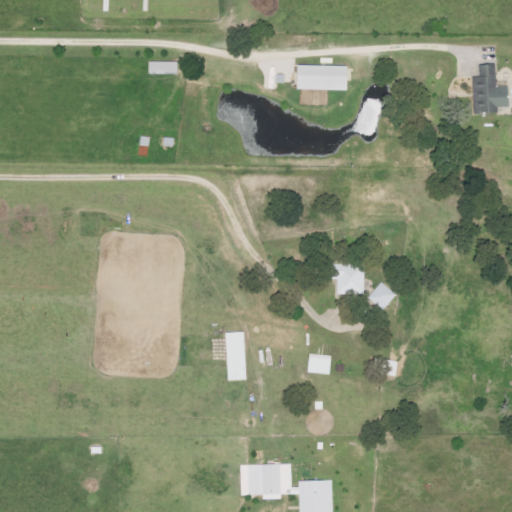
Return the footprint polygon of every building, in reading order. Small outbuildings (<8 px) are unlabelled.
[(476,59),(475,48),(491,47),(493,72),(503,71),(504,91),(493,92),(493,97),(470,98),(468,59),(476,59)] [(175,75),(175,62),(145,62),(145,74),(175,75)] [(292,89),(342,90),(342,66),(293,65),(292,89)] [(366,294),(366,263),(333,264),(334,279),(339,279),(339,294),(366,294)] [(385,310),(398,295),(383,282),(369,298),(385,310)] [(250,380),(248,331),(228,332),(230,380),(250,380)] [(310,372),(331,375),(334,357),(313,354),(310,372)] [(400,361),(376,357),(375,366),(383,367),(382,374),(398,376),(400,361)] [(336,511),(335,479),(302,480),(302,487),(295,487),(294,463),(250,464),(251,495),(266,494),(266,499),(283,499),(283,494),(302,493),(302,511),(336,511)]
